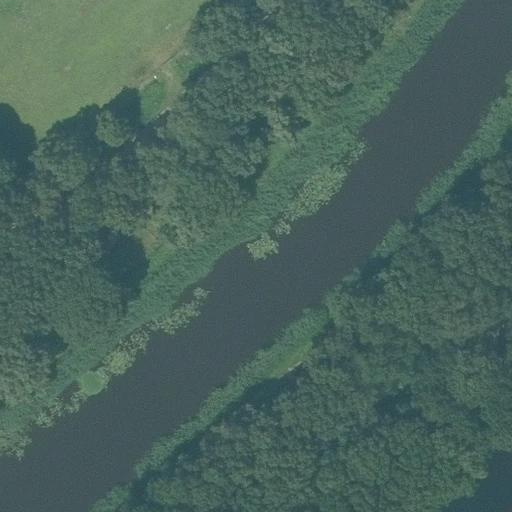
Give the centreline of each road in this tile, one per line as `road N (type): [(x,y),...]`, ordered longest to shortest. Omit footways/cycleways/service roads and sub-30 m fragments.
road 1 (unclassified): [(0,263),(289,0)]
road 2 (track): [(511,296),(272,511)]
